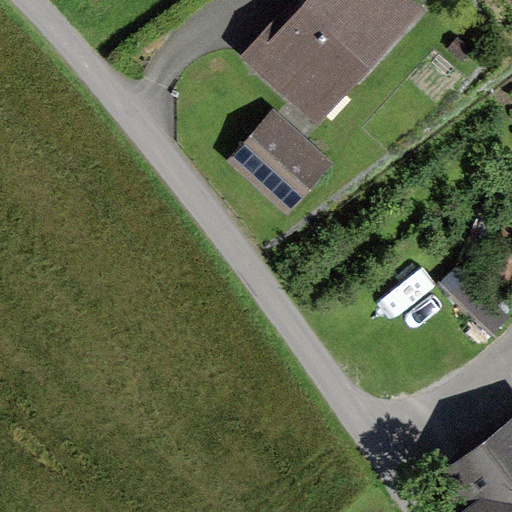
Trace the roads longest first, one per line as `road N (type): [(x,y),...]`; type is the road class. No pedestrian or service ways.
road 1 (residential): [(19,0),(124,111),(367,458)]
road 2 (residential): [(511,339),(489,371),(367,458)]
